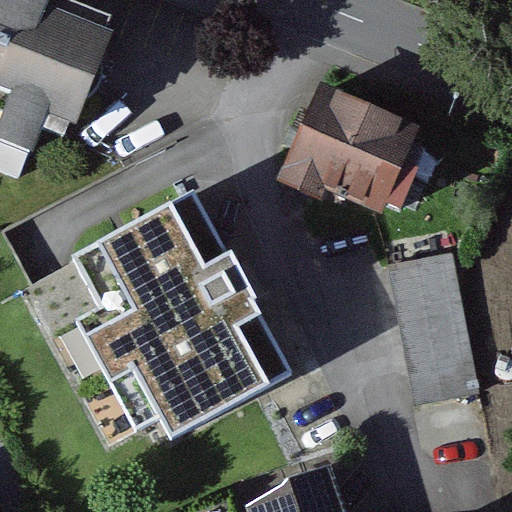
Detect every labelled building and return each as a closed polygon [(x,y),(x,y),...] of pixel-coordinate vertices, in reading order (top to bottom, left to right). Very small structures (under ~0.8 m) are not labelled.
[(117,22),(61,0),(0,0),(0,131),(63,156),(117,22)] [(436,136),(334,95),(297,184),(399,225),(436,136)] [(282,382),(191,200),(69,261),(104,328),(88,336),(114,387),(147,371),(179,434),(282,382)] [(448,248),(391,258),(410,362),(466,352),(448,248)] [(328,511),(317,478),(229,509),(230,511),(328,511)]
